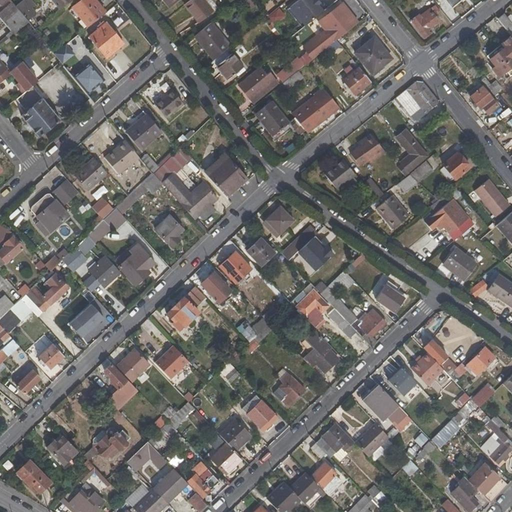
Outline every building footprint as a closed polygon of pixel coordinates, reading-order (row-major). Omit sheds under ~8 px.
[(30,0),(22,0),(18,3),(27,19),(38,13),(30,0)] [(50,0),(59,11),(72,0),(50,0)] [(82,0),(73,8),(88,28),(106,13),(95,0),(82,0)] [(161,0),(168,8),(178,0),(161,0)] [(215,4),(211,0),(190,0),(184,5),(199,24),(213,12),(211,8),(215,4)] [(251,10),(256,6),(251,0),(247,0),(244,2),(251,10)] [(298,0),(289,8),(304,26),(323,11),(313,0),(298,0)] [(313,0),(323,11),(327,7),(320,0),(313,0)] [(5,22),(15,35),(29,24),(15,7),(12,3),(1,13),(7,21),(5,22)] [(324,50),(336,41),(357,23),(341,3),(317,23),(324,31),(302,48),(312,60),(324,50)] [(440,7),(445,14),(451,10),(446,3),(440,7)] [(431,33),(428,29),(438,22),(434,15),(439,11),(434,5),(411,21),(423,38),(431,33)] [(274,26),(285,16),(278,8),(267,17),(274,26)] [(286,11),(301,29),(304,26),(289,8),(286,11)] [(511,24),(504,14),(497,19),(511,36),(511,37),(511,24)] [(106,59),(124,44),(105,21),(87,35),(106,59)] [(214,61),(231,47),(211,23),(194,37),(214,61)] [(511,58),(511,37),(511,36),(501,44),(504,48),(511,58)] [(355,53),(372,74),(390,59),(374,38),(355,53)] [(327,54),(339,44),(336,41),(324,50),(327,54)] [(54,55),(62,65),(73,56),(65,46),(54,55)] [(511,79),(511,78),(511,58),(504,48),(489,61),(493,66),(490,69),(498,78),(507,71),(511,79)] [(215,66),(227,80),(243,67),(232,53),(215,66)] [(303,67),(304,66),(298,58),(292,62),(293,64),(278,77),(283,83),(297,72),(303,67)] [(0,83),(11,75),(10,73),(0,60),(0,83)] [(32,87),(34,85),(38,82),(22,63),(10,73),(11,75),(19,84),(17,87),(23,94),(32,87)] [(90,63),(73,78),(87,95),(94,89),(92,87),(96,83),(98,86),(104,81),(90,63)] [(343,81),(354,94),(370,82),(359,68),(354,72),(350,67),(344,71),(349,76),(343,81)] [(259,68),(239,85),(250,100),(274,80),(268,73),(265,75),(259,68)] [(301,78),(297,72),(283,83),(275,90),(280,95),(301,78)] [(254,104),(277,84),(274,80),(250,100),(254,104)] [(503,91),(495,81),(490,85),(498,95),(503,91)] [(424,84),(414,83),(396,97),(410,114),(416,110),(420,107),(424,111),(425,112),(438,102),(424,84)] [(476,85),(466,93),(469,97),(480,88),(476,85)] [(495,97),(498,95),(490,85),(487,87),(495,97)] [(483,86),(480,88),(469,97),(480,111),(477,113),(479,116),(482,114),(484,117),(498,106),(483,86)] [(60,121),(32,87),(23,94),(16,99),(25,110),(27,108),(29,110),(20,117),(38,138),(60,121)] [(307,128),(309,132),(339,108),(323,88),(290,113),(294,117),(297,121),(304,131),(307,128)] [(166,118),(184,104),(172,90),(155,104),(166,118)] [(84,104),(88,110),(95,105),(90,99),(84,104)] [(256,116),(272,136),(287,123),(271,103),(256,116)] [(141,150),(161,133),(147,117),(133,127),(132,126),(126,132),(141,150)] [(304,131),(297,121),(294,117),(287,123),(298,136),(304,131)] [(185,137),(188,140),(194,134),(191,131),(185,137)] [(401,164),(397,167),(405,178),(409,175),(416,169),(419,167),(416,164),(426,157),(405,131),(396,138),(409,155),(399,163),(401,164)] [(370,164),(385,153),(370,133),(362,138),(364,141),(358,146),(349,153),(359,167),(368,161),(370,164)] [(119,175),(139,158),(125,141),(105,158),(119,175)] [(192,159),(181,147),(158,169),(153,174),(162,184),(163,186),(192,159)] [(443,164),(455,179),(468,168),(457,154),(443,164)] [(225,155),(205,173),(226,196),(245,177),(225,155)] [(147,157),(142,162),(153,174),(158,169),(147,157)] [(88,191),(107,173),(94,158),(75,175),(88,191)] [(335,189),(355,174),(343,159),(324,175),(335,189)] [(421,175),(430,168),(426,162),(419,167),(416,169),(421,175)] [(421,176),(421,175),(416,169),(409,175),(416,181),(421,176)] [(148,191),(152,194),(162,184),(153,174),(142,184),(148,191)] [(417,183),(416,181),(409,175),(405,178),(397,184),(403,193),(417,183)] [(370,178),(363,184),(376,200),(383,195),(370,178)] [(64,204),(78,192),(67,180),(53,193),(64,204)] [(488,180),(473,192),(494,218),(509,206),(488,180)] [(185,200),(200,216),(212,204),(218,199),(203,182),(185,200)] [(142,184),(128,197),(116,209),(124,218),(130,212),(128,210),(148,191),(142,184)] [(31,208),(31,211),(50,233),(69,216),(49,194),(46,194),(31,208)] [(375,208),(392,229),(408,217),(391,196),(375,208)] [(103,198),(92,208),(103,220),(114,210),(103,198)] [(439,204),(436,200),(429,206),(432,210),(439,204)] [(440,230),(443,228),(453,241),(468,229),(466,226),(463,223),(468,219),(461,209),(457,212),(448,202),(425,221),(431,230),(436,226),(440,230)] [(204,221),(216,210),(212,204),(200,216),(204,221)] [(280,234),(293,221),(280,207),(266,220),(280,234)] [(111,228),(117,229),(126,220),(124,218),(116,209),(114,210),(103,220),(87,236),(94,244),(111,228)] [(511,213),(511,212),(494,226),(511,245),(511,213)] [(176,237),(183,230),(169,216),(155,230),(172,248),(180,241),(176,237)] [(478,228),(472,221),(466,226),(468,229),(472,233),(478,228)] [(297,239),(303,245),(317,232),(310,225),(297,239)] [(0,265),(1,267),(23,248),(13,237),(5,244),(6,246),(0,251),(0,265)] [(261,265),(275,252),(260,238),(247,251),(261,265)] [(155,262),(138,244),(130,251),(132,254),(119,266),(136,285),(149,273),(146,270),(155,262)] [(87,259),(75,246),(70,251),(82,263),(87,259)] [(128,248),(114,261),(119,266),(132,254),(130,251),(128,248)] [(451,271),(452,269),(464,278),(475,264),(455,248),(442,264),(451,271)] [(295,265),(305,255),(300,250),(291,260),(295,265)] [(70,251),(61,260),(72,272),(82,263),(70,251)] [(312,286),(320,294),(326,287),(322,283),(335,270),(317,251),(306,261),(317,273),(308,281),(310,284),(312,286)] [(246,273),(250,268),(235,252),(220,266),(236,283),(241,277),(246,281),(250,277),(246,273)] [(59,261),(54,256),(45,265),(50,271),(59,261)] [(89,271),(104,288),(121,272),(105,256),(89,271)] [(356,332),(371,347),(377,341),(372,336),(386,323),(373,309),(368,315),(365,313),(358,319),(334,295),(339,290),(340,292),(342,290),(344,292),(355,282),(344,270),(326,287),(320,294),(334,308),(356,332)] [(206,286),(204,288),(210,294),(222,282),(213,272),(203,282),(206,286)] [(42,296),(33,287),(30,290),(23,297),(20,299),(24,304),(26,305),(33,298),(37,302),(44,310),(68,288),(55,274),(46,283),(51,287),(42,296)] [(511,285),(498,276),(488,290),(511,306),(511,285)] [(470,290),(474,296),(486,288),(481,281),(470,290)] [(218,301),(230,290),(222,282),(210,294),(218,301)] [(407,298),(406,296),(388,283),(376,299),(394,312),(399,303),(402,305),(407,298)] [(306,296),(304,294),(312,286),(310,284),(294,300),(298,304),(295,306),(302,313),(300,315),(304,318),(305,317),(315,326),(323,318),(319,314),(329,306),(316,292),(309,298),(307,295),(306,296)] [(30,290),(25,285),(17,292),(23,297),(30,290)] [(195,308),(206,297),(195,286),(167,314),(176,324),(175,325),(180,331),(199,312),(195,308)] [(316,292),(313,289),(307,295),(309,298),(316,292)] [(13,305),(4,296),(0,299),(0,318),(11,308),(13,305)] [(11,308),(15,312),(24,304),(20,299),(13,305),(11,308)] [(281,307),(284,310),(290,304),(287,301),(281,307)] [(34,305),(41,313),(44,310),(37,302),(34,305)] [(70,325),(82,338),(103,317),(91,305),(70,325)] [(279,314),(273,307),(263,316),(269,324),(279,314)] [(328,315),(350,337),(356,332),(334,308),(328,315)] [(258,343),(274,329),(269,324),(249,343),(242,349),(246,354),(249,352),(252,351),(259,345),(258,343)] [(0,326),(0,344),(2,342),(9,336),(0,326)] [(338,359),(330,350),(332,348),(315,330),(304,340),(313,349),(303,358),(312,368),(317,364),(325,372),(338,359)] [(2,342),(5,346),(13,340),(9,336),(2,342)] [(424,348),(439,363),(447,356),(432,340),(424,348)] [(50,368),(63,356),(52,344),(39,357),(50,368)] [(170,379),(188,361),(173,346),(155,364),(170,379)] [(477,374),(495,358),(485,347),(467,364),(477,374)] [(131,382),(149,364),(134,349),(116,366),(131,382)] [(246,354),(242,349),(232,359),(236,363),(246,354)] [(443,370),(438,364),(427,353),(411,369),(427,385),(443,370)] [(443,370),(444,371),(453,362),(447,356),(439,363),(438,364),(443,370)] [(449,375),(454,369),(457,366),(453,362),(444,371),(449,375)] [(460,376),(467,369),(462,362),(457,366),(454,369),(460,376)] [(124,382),(126,380),(111,365),(104,372),(112,380),(111,382),(117,389),(118,388),(122,391),(128,386),(124,382)] [(209,375),(201,367),(197,371),(205,379),(209,375)] [(402,395),(415,382),(401,367),(387,379),(402,395)] [(231,382),(239,374),(233,369),(225,377),(231,382)] [(23,394),(40,379),(32,370),(22,379),(19,375),(12,382),(23,394)] [(309,376),(318,385),(324,380),(315,370),(309,376)] [(193,374),(201,383),(205,379),(197,371),(193,374)] [(288,407),(305,390),(288,373),(281,381),(283,383),(273,394),(288,407)] [(511,374),(503,384),(511,393),(511,374)] [(105,386),(95,376),(90,381),(96,388),(100,392),(105,386)] [(471,399),(479,407),(494,392),(486,385),(471,399)] [(382,421),(397,406),(378,386),(362,401),(382,421)] [(90,394),(105,409),(111,404),(100,392),(96,388),(90,394)] [(256,396),(242,409),(259,428),(273,414),(256,396)] [(179,422),(194,408),(188,402),(167,421),(171,425),(175,422),(177,420),(179,422)] [(263,431),(277,418),(273,414),(259,428),(263,431)] [(501,429),(505,425),(496,416),(492,420),(501,429)] [(439,447),(459,428),(451,419),(430,440),(435,445),(436,444),(439,447)] [(235,420),(220,435),(227,442),(235,451),(251,436),(235,420)] [(175,429),(171,425),(167,421),(160,429),(148,441),(156,451),(162,456),(166,452),(161,447),(159,444),(175,429)] [(511,451),(511,452),(511,453),(511,442),(498,427),(497,429),(489,421),(486,424),(505,444),(502,447),(499,445),(489,455),(498,463),(511,448),(511,451)] [(343,451),(353,441),(336,423),(316,443),(326,453),(330,458),(333,454),(339,460),(346,454),(343,451)] [(368,457),(388,437),(375,423),(354,442),(368,457)] [(155,424),(142,436),(148,441),(160,429),(155,424)] [(111,457),(129,438),(122,431),(119,434),(113,428),(110,427),(105,431),(103,430),(93,441),(92,446),(103,457),(107,453),(111,457)] [(161,447),(177,431),(175,429),(159,444),(161,447)] [(64,464),(77,451),(63,437),(56,443),(54,441),(47,447),(64,464)] [(433,446),(435,445),(430,440),(423,448),(428,454),(434,447),(433,446)] [(138,468),(156,451),(148,441),(127,461),(143,478),(145,475),(138,468)] [(210,458),(226,475),(242,458),(235,451),(227,442),(210,458)] [(320,459),(326,453),(316,443),(310,448),(320,459)] [(177,453),(173,449),(164,458),(168,463),(177,453)] [(39,493),(50,482),(29,460),(17,473),(30,487),(32,485),(39,493)] [(90,470),(94,467),(87,460),(84,464),(90,470)] [(410,476),(418,468),(410,460),(402,468),(410,476)] [(468,474),(472,478),(469,481),(477,490),(482,495),(499,477),(481,460),(468,474)] [(343,481),(325,462),(310,477),(320,488),(327,495),(343,481)] [(203,466),(188,481),(203,497),(219,482),(203,466)] [(187,483),(174,469),(153,489),(166,503),(187,483)] [(320,488),(310,477),(306,473),(290,489),(300,499),(303,503),(320,488)] [(477,490),(469,481),(465,477),(458,483),(460,485),(451,494),(468,511),(477,503),(471,497),(477,490)] [(485,498),(490,504),(508,484),(502,479),(485,498)] [(286,511),(300,499),(290,489),(284,483),(267,498),(280,511),(286,511)] [(80,490),(86,496),(91,490),(85,485),(80,490)] [(75,486),(68,492),(60,500),(73,511),(86,511),(88,510),(89,511),(94,511),(104,502),(91,490),(86,496),(80,490),(75,486)] [(370,495),(373,497),(379,491),(374,486),(368,492),(370,495)] [(137,511),(159,511),(168,504),(166,503),(153,489),(152,488),(132,507),(137,511)] [(375,506),(385,497),(379,491),(373,497),(370,500),(375,506)] [(188,501),(198,511),(200,511),(208,504),(202,498),(197,493),(188,501)] [(358,511),(370,500),(368,498),(365,495),(347,511),(358,511)] [(369,511),(370,511),(375,506),(370,500),(358,511),(369,511)] [(460,511),(448,500),(442,506),(448,511),(447,511),(460,511)]
